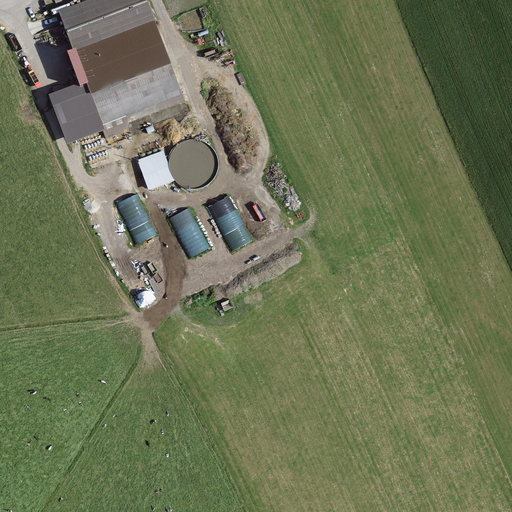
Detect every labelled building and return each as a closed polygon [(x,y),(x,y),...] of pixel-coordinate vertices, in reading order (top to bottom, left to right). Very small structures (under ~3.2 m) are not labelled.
[(144,0),(88,0),(58,11),(84,81),(48,94),(66,143),(181,101),(144,0)] [(207,181),(212,175),(215,167),(215,159),(212,152),(207,145),(200,141),(192,139),(184,140),(177,143),(171,149),(167,155),(166,163),(167,171),(171,178),(177,184),(184,187),(192,188),(200,186),(207,181)] [(156,232),(137,191),(117,200),(136,242),(156,232)] [(231,193),(209,202),(229,248),(251,239),(231,193)] [(190,256),(210,246),(189,205),(170,215),(190,256)] [(111,259),(121,276),(138,266),(128,249),(111,259)]
